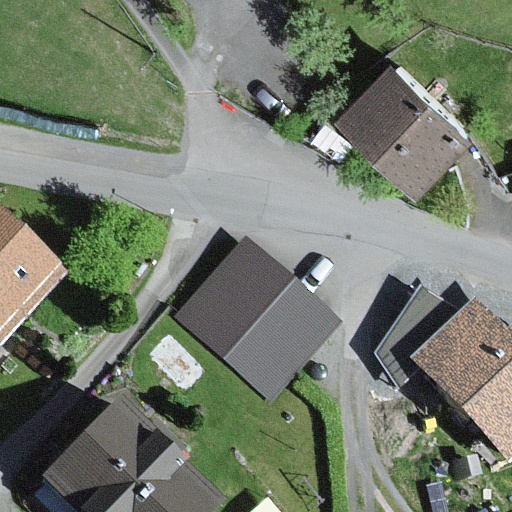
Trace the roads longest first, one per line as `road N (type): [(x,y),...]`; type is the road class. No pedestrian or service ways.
road 1 (track): [(199,202),(183,250),(132,327),(0,472)]
road 2 (unclassified): [(511,263),(381,229),(199,202)]
road 3 (residential): [(138,0),(184,62),(205,113),(199,202)]
road 4 (unclassified): [(199,202),(0,165)]
